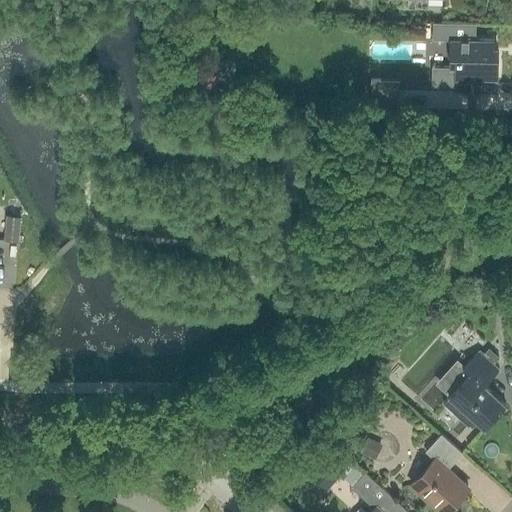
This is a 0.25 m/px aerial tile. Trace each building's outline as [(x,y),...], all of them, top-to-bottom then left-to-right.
[(476,23),(433,22),(433,39),(450,40),(450,62),(455,62),(455,67),(432,66),(432,86),(456,86),(456,82),(472,82),(472,76),(483,77),(483,79),(499,79),(499,52),(494,52),(494,40),(476,39),(476,23)] [(406,112),(406,88),(388,87),(388,84),(380,84),(379,112),(406,112)] [(19,241),(22,216),(7,215),(4,240),(19,241)] [(499,369),(479,351),(464,367),(458,361),(443,377),(456,389),(443,402),(469,426),(475,419),(485,428),(506,404),(485,385),(499,369)] [(334,398),(326,386),(317,392),(325,404),(334,398)] [(463,453),(441,434),(431,446),(426,451),(435,459),(412,485),(441,511),(446,511),(469,488),(448,469),(463,453)] [(377,459),(383,445),(368,438),(361,452),(377,459)] [(325,453),(310,470),(322,481),(337,464),(325,453)] [(347,473),(357,482),(366,472),(356,463),(347,473)] [(404,511),(407,509),(366,472),(357,482),(352,487),(377,509),(374,511),(404,511)]
